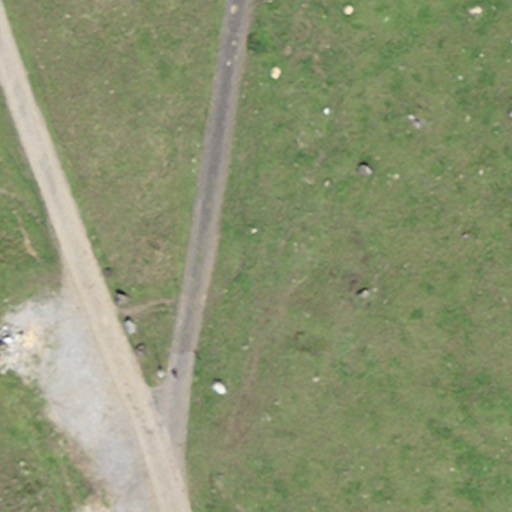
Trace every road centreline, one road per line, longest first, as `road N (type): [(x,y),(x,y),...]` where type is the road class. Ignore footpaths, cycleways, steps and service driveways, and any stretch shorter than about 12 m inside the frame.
road 1 (track): [(168,511),(242,0)]
road 2 (track): [(162,511),(0,37)]
